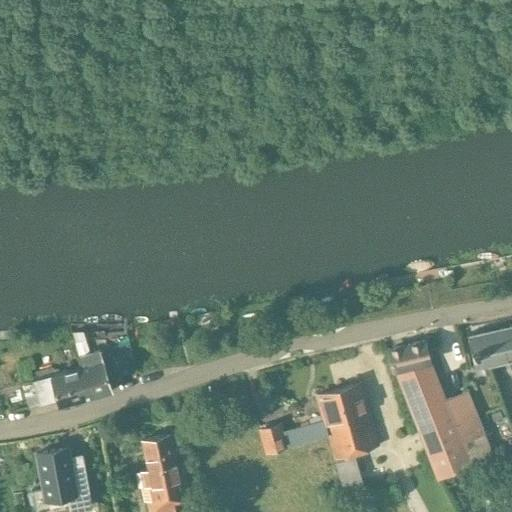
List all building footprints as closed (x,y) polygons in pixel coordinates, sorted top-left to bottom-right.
[(511,323),(467,333),(474,365),(475,366),(511,357),(511,323)] [(388,351),(393,371),(436,478),(492,451),(468,391),(446,399),(430,361),(425,341),(388,351)] [(81,365),(82,365),(91,396),(111,391),(100,348),(78,354),(81,365)] [(59,405),(91,396),(82,365),(81,365),(20,382),(27,407),(57,398),(59,405)] [(336,389),(344,420),(326,425),(329,434),(346,497),(365,492),(354,452),(378,445),(369,410),(368,411),(360,383),(336,389)] [(295,428),(284,431),(281,421),(258,428),(265,453),(288,446),(329,434),(326,425),(344,420),(336,389),(317,394),(324,419),(295,427),(295,428)] [(141,469),(144,485),(141,486),(144,500),(147,499),(149,511),(175,511),(172,495),(189,492),(182,460),(176,462),(170,433),(142,439),(148,468),(141,469)] [(71,461),(68,446),(37,452),(44,487),(32,489),(35,511),(51,511),(92,505),(83,459),(71,461)] [(511,511),(511,489),(503,490),(504,511),(511,511)]
